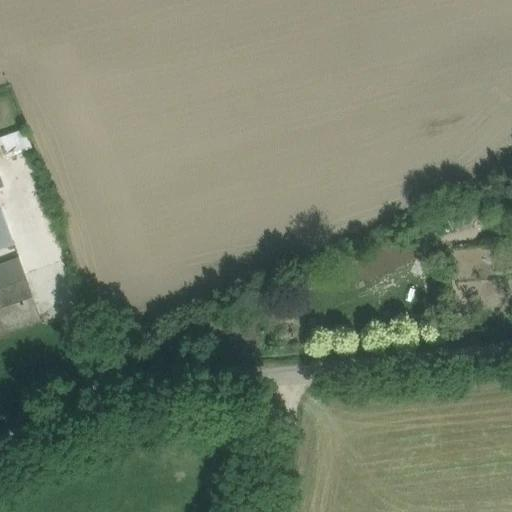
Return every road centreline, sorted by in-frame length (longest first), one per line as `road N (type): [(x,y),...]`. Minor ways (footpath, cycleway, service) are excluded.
road 1 (unclassified): [(511,350),(131,392),(0,446)]
road 2 (track): [(295,372),(275,511)]
